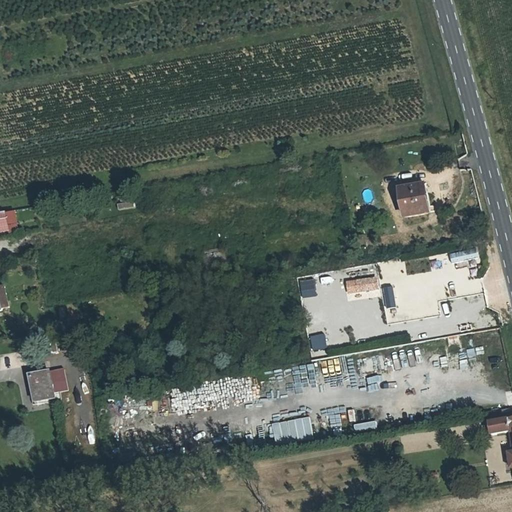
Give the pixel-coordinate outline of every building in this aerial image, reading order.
[(423,189),(397,193),(402,222),(429,217),(423,189)] [(136,196),(124,199),(125,207),(138,205),(136,196)] [(21,215),(12,216),(14,228),(23,227),(21,215)] [(2,230),(14,228),(12,216),(0,218),(0,232),(3,232),(2,230)] [(367,280),(353,282),(355,292),(369,290),(367,280)] [(5,289),(0,290),(0,310),(8,309),(5,289)] [(445,345),(449,361),(464,357),(460,341),(445,345)] [(366,356),(353,359),(355,372),(368,369),(366,356)] [(37,375),(40,395),(58,391),(55,371),(37,375)] [(253,392),(254,392),(255,398),(265,397),(263,384),(252,386),(253,392)] [(58,391),(40,395),(41,402),(60,398),(58,391)] [(261,416),(269,415),(267,400),(259,401),(261,416)] [(489,417),(490,423),(486,424),(488,437),(511,432),(511,443),(511,444),(511,447),(511,454),(507,456),(510,475),(511,474),(511,419),(510,414),(489,417)]
